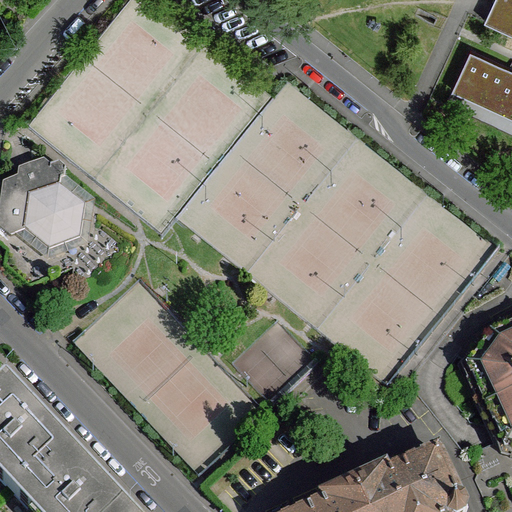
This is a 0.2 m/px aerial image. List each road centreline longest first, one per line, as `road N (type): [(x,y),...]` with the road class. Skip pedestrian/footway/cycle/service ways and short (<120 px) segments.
road 1 (residential): [(511,225),(240,0)]
road 2 (residential): [(184,511),(10,325)]
road 3 (residential): [(82,0),(0,91)]
